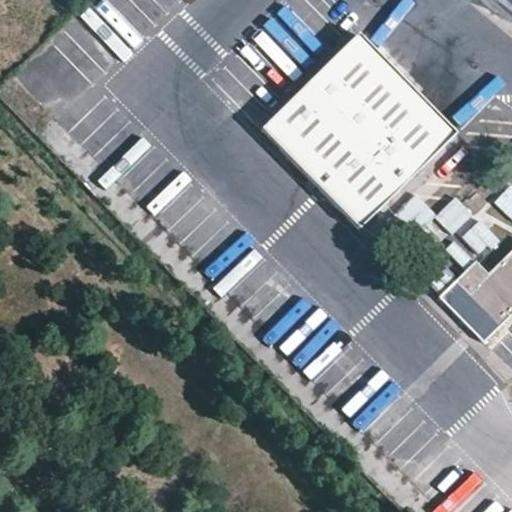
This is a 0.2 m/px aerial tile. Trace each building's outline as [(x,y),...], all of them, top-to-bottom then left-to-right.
[(300,0),(290,0),(274,16),(312,56),(334,35),(300,0)] [(356,38),(342,52),(289,105),(264,134),(287,159),(336,207),(363,229),(372,220),(416,176),(457,134),(433,111),(400,80),(356,38)] [(494,203),(511,221),(511,187),(494,203)] [(455,243),(444,250),(459,272),(469,264),(455,243)] [(511,252),(490,274),(478,263),(458,282),(441,299),(486,342),(494,335),(509,319),(511,316),(511,252)] [(444,268),(429,287),(442,298),(457,278),(444,268)]
